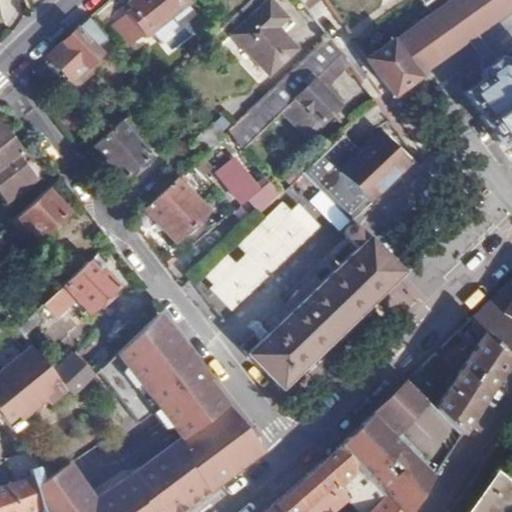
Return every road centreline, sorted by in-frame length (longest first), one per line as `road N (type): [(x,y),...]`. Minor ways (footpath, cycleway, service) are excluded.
road 1 (secondary): [(222,511),(304,451),(511,253)]
road 2 (unknown): [(467,141),(441,86),(456,61),(511,16)]
road 3 (residential): [(511,394),(431,511)]
road 4 (secondary): [(95,0),(0,76)]
